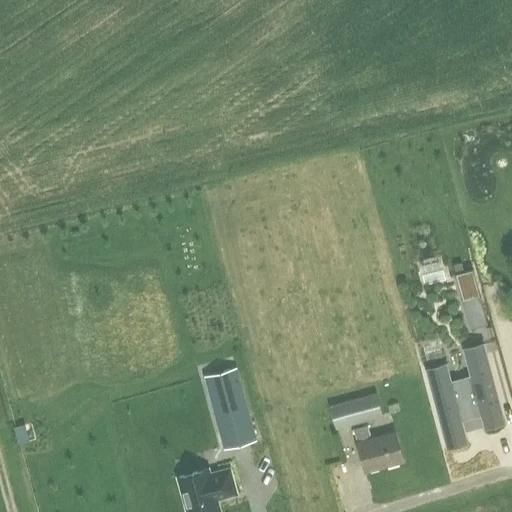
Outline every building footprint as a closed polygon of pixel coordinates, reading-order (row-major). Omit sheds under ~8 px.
[(450,335),(485,325),(479,304),(444,314),(450,335)] [(502,411),(484,344),(463,350),(470,376),(451,381),(447,364),(426,370),(443,437),(465,431),(461,416),(479,411),(481,417),(502,411)] [(256,438),(236,370),(207,377),(227,447),(256,438)] [(376,391),(330,404),(337,429),(383,415),(376,391)] [(367,428),(356,431),(360,444),(358,444),(365,473),(404,463),(396,434),(370,441),(367,428)] [(217,483),(188,492),(194,511),(229,511),(246,507),(239,483),(219,489),(217,483)]
